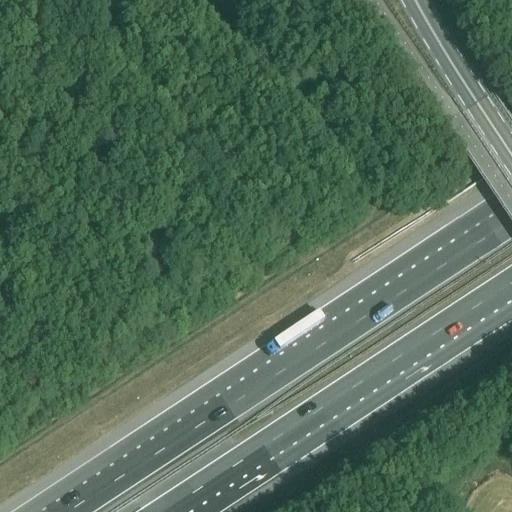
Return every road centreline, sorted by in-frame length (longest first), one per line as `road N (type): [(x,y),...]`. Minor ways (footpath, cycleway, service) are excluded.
road 1 (motorway): [(511,221),(68,511)]
road 2 (motorway): [(164,511),(511,284)]
road 3 (primary): [(511,155),(414,0)]
